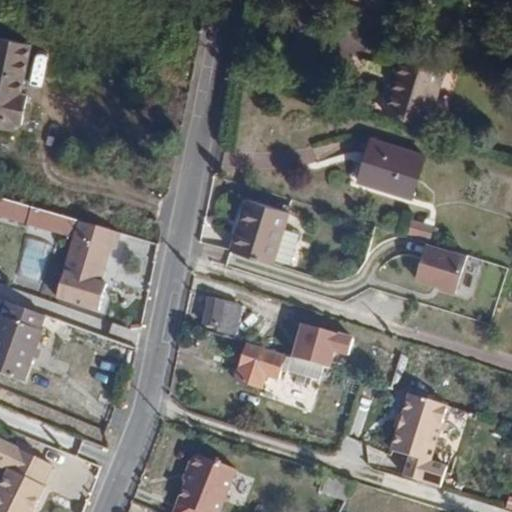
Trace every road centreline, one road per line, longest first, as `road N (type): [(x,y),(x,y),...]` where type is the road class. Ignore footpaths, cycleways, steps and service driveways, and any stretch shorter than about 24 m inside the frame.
road 1 (residential): [(232,0),(150,406),(108,511)]
road 2 (unknown): [(358,469),(488,511)]
road 3 (unknown): [(126,466),(0,415)]
